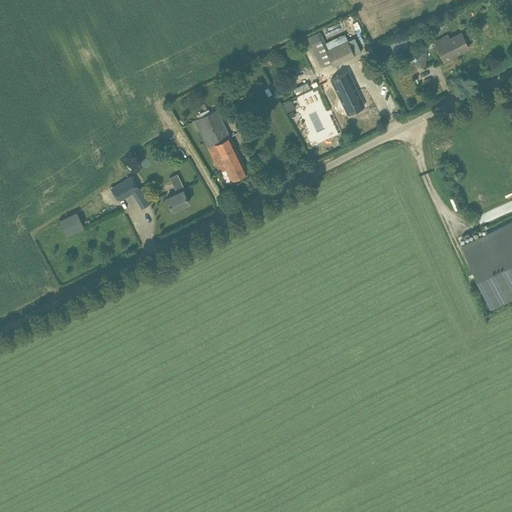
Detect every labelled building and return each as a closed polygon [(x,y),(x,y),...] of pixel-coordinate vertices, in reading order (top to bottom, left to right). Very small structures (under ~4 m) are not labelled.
[(448,34),(434,41),(444,60),(469,47),(461,32),(450,38),(448,34)] [(345,33),(338,36),(325,42),(323,37),(310,43),(322,68),(332,63),(333,65),(355,55),(354,55),(361,51),(355,37),(348,40),(345,33)] [(389,41),(395,53),(410,46),(404,34),(389,41)] [(426,52),(424,47),(424,46),(423,47),(422,47),(422,46),(419,48),(418,49),(418,55),(417,65),(425,66),(426,52)] [(271,65),(275,59),(269,56),(266,62),(271,65)] [(348,71),(332,79),(348,113),(364,105),(348,71)] [(248,171),(217,109),(195,119),(220,173),(227,170),(231,179),(248,171)] [(105,179),(118,201),(132,192),(142,207),(151,202),(142,186),(139,187),(126,166),(105,179)] [(177,193),(166,198),(172,210),(189,201),(183,190),(185,189),(177,173),(170,177),(177,193)] [(59,219),(67,235),(84,226),(77,210),(59,219)] [(491,309),(511,298),(511,220),(461,245),(491,309)]
